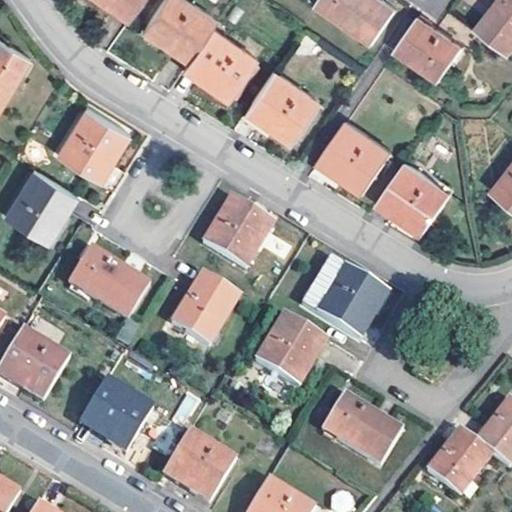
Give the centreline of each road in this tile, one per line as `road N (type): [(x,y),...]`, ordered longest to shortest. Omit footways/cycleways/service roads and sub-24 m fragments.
road 1 (residential): [(430,277),(383,367),(425,400),(453,393),(511,317)]
road 2 (residential): [(178,122),(131,202),(136,231),(156,237),(173,229),(223,151)]
road 3 (residential): [(223,151),(430,277)]
road 4 (residential): [(33,0),(85,62),(178,122)]
road 5 (residential): [(0,414),(160,511)]
